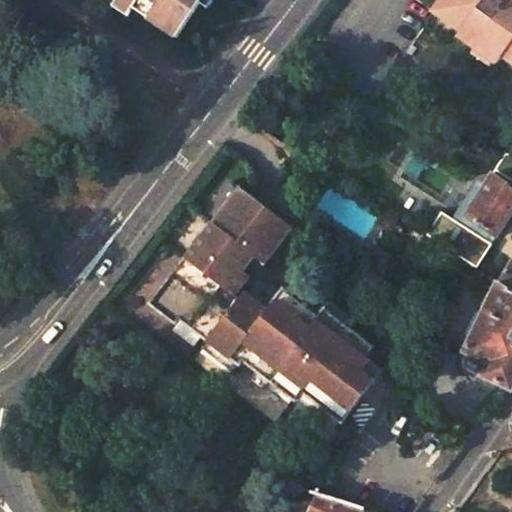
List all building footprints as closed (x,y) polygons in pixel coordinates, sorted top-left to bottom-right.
[(119,0),(176,38),(201,0),(119,0)] [(511,0),(442,0),(435,10),(461,29),(458,34),(476,47),(493,59),(497,62),(502,54),(511,61),(511,0)] [(471,53),(489,65),(491,62),(493,59),(476,47),(473,50),(471,53)] [(511,185),(493,172),(465,217),(496,237),(511,211),(511,185)] [(266,308),(243,289),(238,295),(233,291),(244,277),(258,260),(261,263),(291,225),(248,190),(244,187),(227,207),(216,222),(205,236),(198,244),(189,256),(186,259),(166,283),(152,301),(176,320),(179,315),(239,363),(243,358),(293,399),(300,390),(340,421),(359,399),(368,387),(381,370),(364,357),(373,346),(353,330),(323,307),(317,315),(304,304),(295,297),(282,287),(266,308)] [(511,259),(498,282),(511,291),(511,259)] [(510,388),(511,383),(511,291),(498,282),(465,351),(467,352),(469,358),(465,360),(464,362),(465,364),(467,367),(475,372),(478,371),(481,369),(483,370),(481,374),(510,388)] [(132,442),(101,433),(93,461),(123,470),(132,442)] [(137,444),(132,460),(144,464),(149,447),(137,444)] [(310,511),(362,511),(353,508),(345,504),(315,495),(315,496),(310,511)]
